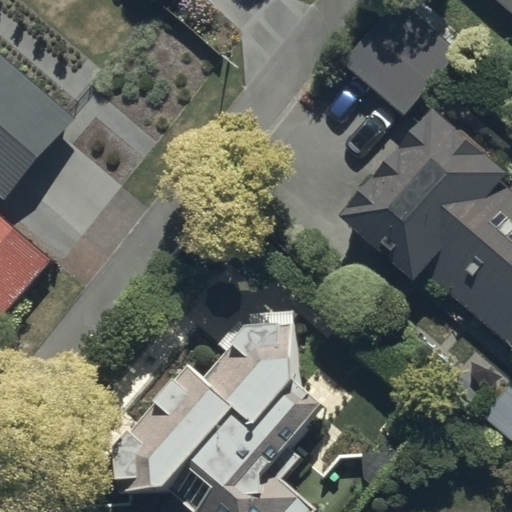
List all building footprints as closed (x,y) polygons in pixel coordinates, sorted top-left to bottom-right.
[(463,50),(400,0),(349,65),(411,114),(463,50)] [(511,0),(501,0),(511,9),(511,0)] [(0,190),(14,202),(83,118),(0,51),(0,190)] [(511,181),(511,167),(445,110),(351,217),(425,281),(431,275),(511,344),(511,187),(509,185),(511,181)] [(0,320),(4,324),(56,255),(0,213),(0,320)] [(299,448),(332,405),(309,383),(303,325),(257,326),(211,379),(195,365),(125,445),(137,493),(174,490),(198,510),(197,511),(322,511),(323,511),(287,484),(309,455),(299,448)]
